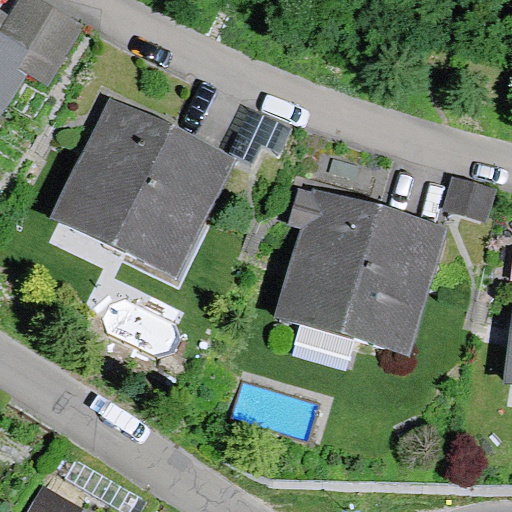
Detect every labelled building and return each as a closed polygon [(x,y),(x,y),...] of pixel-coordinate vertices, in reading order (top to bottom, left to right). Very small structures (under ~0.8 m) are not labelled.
[(0,112),(24,73),(44,86),(78,30),(28,0),(25,0),(7,30),(0,25),(0,112)] [(195,152),(114,113),(89,164),(100,170),(78,216),(131,242),(125,254),(171,277),(201,216),(203,217),(229,164),(197,149),(195,152)] [(490,197),(456,187),(449,211),(483,221),(490,197)] [(405,228),(302,198),(295,225),(312,229),(304,257),(315,260),(301,309),(284,305),(279,322),(300,328),(295,346),(349,361),(355,341),(402,355),(421,291),(424,291),(440,234),(406,224),(405,228)] [(30,511),(111,511),(85,496),(85,495),(53,476),(30,511)]
